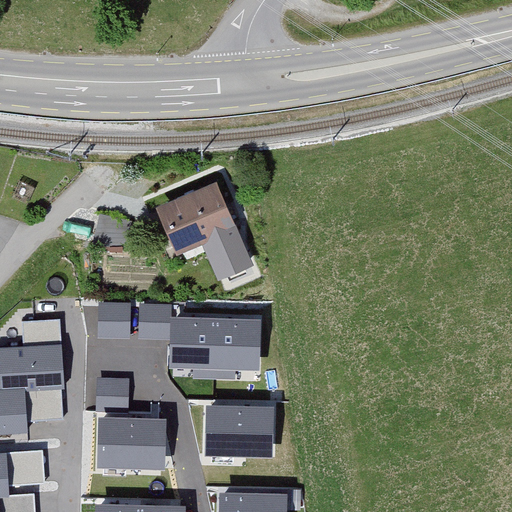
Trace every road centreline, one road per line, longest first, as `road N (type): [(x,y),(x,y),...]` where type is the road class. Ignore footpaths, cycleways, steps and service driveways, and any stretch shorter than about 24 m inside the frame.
road 1 (secondary): [(511,36),(246,86)]
road 2 (secondary): [(246,86),(87,94),(0,89)]
road 3 (residential): [(0,269),(101,164)]
